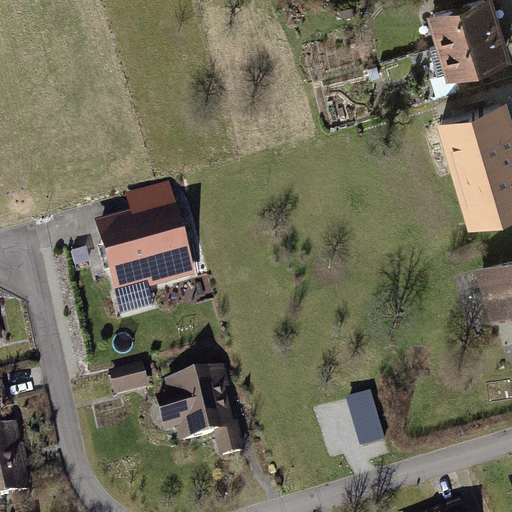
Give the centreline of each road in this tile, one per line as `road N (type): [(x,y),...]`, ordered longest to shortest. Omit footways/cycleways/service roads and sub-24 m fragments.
road 1 (residential): [(111,511),(79,466),(32,246)]
road 2 (residential): [(511,441),(279,511)]
